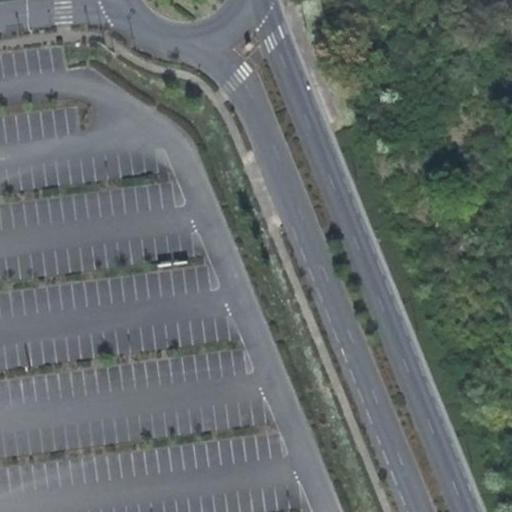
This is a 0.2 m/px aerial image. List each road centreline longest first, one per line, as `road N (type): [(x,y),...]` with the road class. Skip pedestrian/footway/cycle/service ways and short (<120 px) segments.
road 1 (unclassified): [(467,511),(259,0)]
road 2 (unclassified): [(183,41),(238,76),(416,511)]
